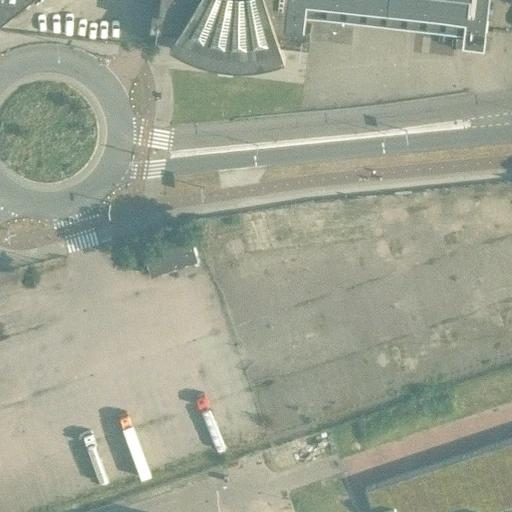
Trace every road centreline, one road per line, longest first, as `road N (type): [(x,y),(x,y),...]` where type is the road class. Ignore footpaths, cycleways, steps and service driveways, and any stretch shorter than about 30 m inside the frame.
road 1 (unclassified): [(111,165),(196,166),(511,137)]
road 2 (unclassified): [(511,101),(195,140),(119,126)]
road 3 (unclassified): [(119,126),(111,98),(78,65),(32,59),(0,74)]
road 4 (unclassified): [(0,189),(38,205),(67,203),(111,165)]
